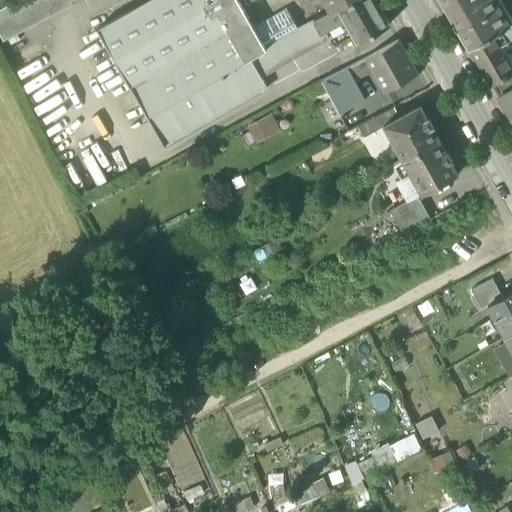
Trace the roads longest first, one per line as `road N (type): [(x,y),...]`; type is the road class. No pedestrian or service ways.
road 1 (track): [(5,511),(511,239)]
road 2 (secondary): [(511,174),(414,0)]
